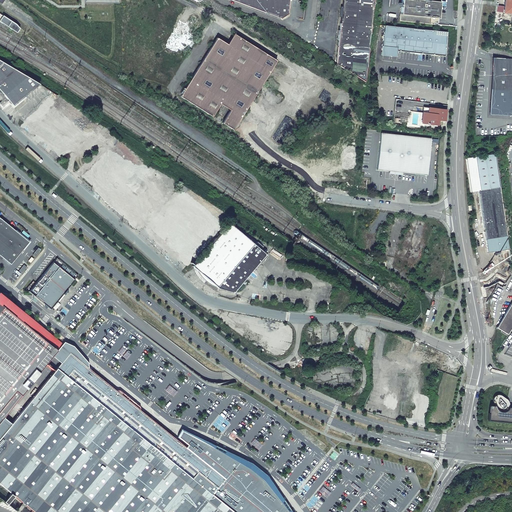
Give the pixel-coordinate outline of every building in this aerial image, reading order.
[(232,0),(281,18),(288,13),(289,0),(232,0)] [(342,0),(340,24),(371,27),(374,0),(342,0)] [(422,0),(401,0),(399,21),(438,25),(440,2),(422,0)] [(511,13),(511,0),(504,0),(503,13),(511,13)] [(0,21),(7,27),(10,23),(14,26),(15,24),(0,13),(0,21)] [(397,52),(444,56),(447,33),(384,26),(381,56),(396,57),(397,52)] [(234,34),(227,45),(232,48),(239,38),(234,34)] [(211,117),(221,101),(231,108),(242,115),(276,62),(239,38),(232,48),(227,45),(217,38),(179,96),(211,117)] [(0,85),(18,68),(0,56),(0,85)] [(511,58),(495,57),(491,114),(511,116),(511,58)] [(0,85),(16,105),(41,83),(18,68),(0,85)] [(446,109),(429,107),(428,113),(427,113),(426,117),(424,117),(424,123),(437,124),(438,119),(445,120),(446,109)] [(232,130),(242,115),(231,108),(221,124),(232,130)] [(376,170),(427,175),(431,139),(380,133),(376,170)] [(510,249),(496,154),(476,157),(467,159),(471,192),(479,191),(488,252),(510,249)] [(0,255),(10,264),(11,265),(29,242),(12,228),(0,217),(0,255)] [(192,266),(216,287),(232,293),(265,255),(260,250),(253,245),(229,224),(192,266)] [(262,248),(256,242),(253,245),(260,250),(262,248)] [(38,248),(32,256),(35,258),(40,250),(38,248)] [(76,279),(55,262),(37,284),(33,281),(27,290),(51,310),(76,279)] [(19,271),(22,274),(27,267),(24,265),(19,271)] [(511,300),(508,307),(497,327),(508,333),(511,326),(511,300)] [(0,422),(4,417),(31,384),(40,373),(39,372),(57,350),(10,312),(1,305),(0,303),(0,422)] [(57,350),(66,357),(62,361),(63,361),(64,362),(67,358),(68,357),(68,356),(69,356),(70,355),(71,355),(71,356),(72,356),(73,357),(73,358),(74,358),(79,362),(80,361),(89,369),(89,363),(75,346),(64,341),(57,350)] [(0,486),(1,485),(33,511),(291,511),(290,510),(287,505),(283,501),(266,477),(264,476),(262,474),(260,472),(255,467),(226,452),(220,449),(215,447),(206,442),(184,431),(180,436),(192,447),(189,451),(179,443),(173,437),(160,426),(151,419),(144,413),(140,411),(140,410),(140,409),(138,407),(133,403),(127,397),(119,391),(117,390),(116,390),(116,391),(111,387),(104,381),(89,369),(80,361),(79,362),(74,358),(73,358),(73,357),(72,356),(71,356),(71,355),(70,355),(69,356),(68,356),(68,357),(67,358),(64,362),(63,361),(61,363),(51,375),(12,424),(4,417),(0,422),(0,486)] [(490,405),(489,419),(511,421),(511,406),(510,407),(511,405),(510,403),(508,400),(502,396),(499,395),(498,395),(495,397),(494,398),(494,400),(494,403),(495,405),(490,405)]
